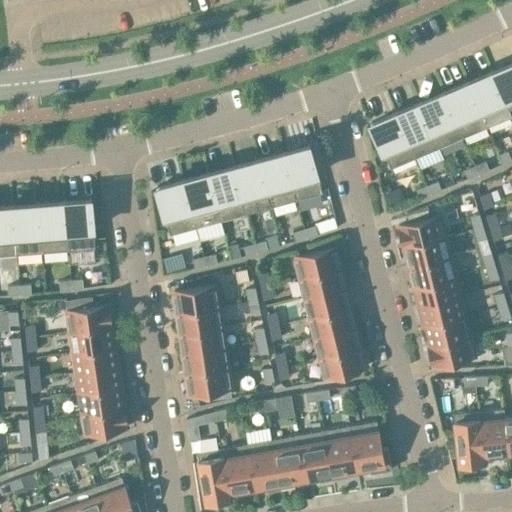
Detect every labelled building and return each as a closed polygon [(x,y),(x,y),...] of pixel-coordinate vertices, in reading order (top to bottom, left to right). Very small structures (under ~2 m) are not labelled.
[(511,61),(491,70),(511,116),(508,108),(511,106),(511,61)] [(491,70),(467,80),(487,126),(511,116),(491,70)] [(467,80),(443,91),(463,136),(487,126),(467,80)] [(443,91),(419,101),(439,147),(463,136),(443,91)] [(419,101),(395,111),(415,157),(439,147),(419,101)] [(415,157),(395,111),(371,121),(390,167),(415,157)] [(309,144),(283,151),(296,199),(322,192),(309,144)] [(507,150),(498,154),(503,163),(511,159),(507,150)] [(283,151),(258,158),(271,206),(296,199),(283,151)] [(258,158),(233,165),(246,213),(271,206),(258,158)] [(475,164),(479,174),(489,169),(485,160),(475,164)] [(468,178),(479,174),(475,164),(464,169),(468,178)] [(233,165),(208,171),(221,220),(246,213),(233,165)] [(208,171),(183,178),(196,227),(221,220),(208,171)] [(196,227),(183,178),(157,185),(170,234),(196,227)] [(437,180),(427,184),(430,193),(441,189),(437,180)] [(420,197),(430,193),(427,184),(416,189),(420,197)] [(480,194),(484,207),(493,205),(489,192),(480,194)] [(64,200),(68,250),(95,247),(91,198),(64,200)] [(64,200),(38,202),(42,252),(68,250),(64,200)] [(38,202),(12,204),(16,254),(42,252),(38,202)] [(12,204),(0,204),(0,255),(16,254),(12,204)] [(490,227),(499,224),(495,211),(486,214),(490,227)] [(471,215),(474,228),(483,225),(479,213),(471,215)] [(404,245),(443,235),(438,214),(399,224),(404,245)] [(304,228),(307,237),(318,233),(315,224),(304,228)] [(503,236),(499,224),(490,227),(494,239),(503,236)] [(483,225),(474,228),(478,240),(487,237),(483,225)] [(307,237),(304,228),(293,231),(296,240),(307,237)] [(404,245),(409,265),(448,255),(443,235),(404,245)] [(254,242),(257,252),(268,249),(265,239),(254,242)] [(257,252),(254,242),(243,246),(246,255),(257,252)] [(301,277),(340,267),(334,245),(295,255),(301,277)] [(502,266),(511,263),(507,251),(498,254),(502,266)] [(486,267),(495,264),(491,252),(482,254),(486,267)] [(204,255),(206,265),(217,262),(215,253),(204,255)] [(206,265),(204,255),(193,258),(195,267),(206,265)] [(453,275),(448,255),(409,265),(414,285),(453,275)] [(511,267),(511,263),(502,266),(506,278),(511,275),(511,267)] [(495,264),(486,267),(489,279),(499,276),(495,264)] [(345,287),(340,267),(301,277),(305,297),(345,287)] [(261,286),(271,284),(268,271),(259,273),(261,286)] [(458,295),(453,275),(414,285),(419,304),(458,295)] [(71,279),(72,288),(83,287),(82,278),(71,279)] [(72,288),(71,279),(59,280),(60,290),(72,288)] [(19,284),(20,294),(31,293),(30,283),(19,284)] [(20,294),(19,284),(7,285),(8,295),(20,294)] [(177,311),(217,305),(214,284),(174,290),(177,311)] [(271,284),(261,286),(264,298),(273,296),(271,284)] [(248,301),(258,299),(255,286),(246,288),(248,301)] [(350,307),(345,287),(305,297),(310,317),(350,307)] [(498,306),(507,303),(503,291),(494,293),(498,306)] [(463,315),(458,295),(419,304),(424,324),(463,315)] [(258,299),(248,301),(251,314),(260,312),(258,299)] [(70,331),(110,324),(107,303),(67,309),(70,331)] [(507,303),(498,306),(502,318),(511,316),(507,303)] [(220,325),(217,305),(177,311),(180,332),(220,325)] [(355,327),(350,307),(310,317),(315,337),(355,327)] [(8,311),(9,324),(19,323),(17,310),(8,311)] [(269,326),(279,324),(276,311),(267,313),(269,326)] [(468,335),(463,315),(424,324),(429,344),(468,335)] [(26,337),(36,336),(34,323),(25,324),(26,337)] [(114,345),(110,324),(70,331),(74,351),(114,345)] [(279,324),(269,326),(272,338),(281,336),(279,324)] [(223,346),(220,325),(180,332),(183,352),(223,346)] [(257,340),(265,339),(263,326),(254,328),(257,340)] [(360,347),(355,327),(315,337),(320,357),(360,347)] [(474,355),(468,335),(429,344),(434,365),(474,355)] [(12,350),(21,349),(20,336),(11,337),(12,350)] [(36,336),(26,337),(28,350),(37,349),(36,336)] [(265,339),(257,340),(259,353),(268,351),(265,339)] [(117,365),(114,345),(74,351),(77,371),(117,365)] [(227,366),(223,346),(183,352),(187,372),(227,366)] [(365,366),(360,347),(320,357),(325,376),(365,366)] [(21,349),(12,350),(13,363),(23,362),(21,349)] [(278,365),(287,363),(284,351),(275,353),(278,365)] [(287,363),(278,365),(280,378),(289,376),(287,363)] [(30,377),(40,376),(38,364),(29,365),(30,377)] [(120,385),(117,365),(77,371),(80,392),(120,385)] [(230,387),(227,366),(187,372),(190,393),(208,390),(230,387)] [(262,368),(265,381),(273,379),(271,367),(262,368)] [(474,375),(475,385),(487,384),(487,374),(474,375)] [(464,385),(475,385),(474,375),(463,375),(464,385)] [(16,390),(25,389),(24,376),(15,377),(16,390)] [(40,376),(30,377),(32,390),(41,389),(40,376)] [(123,406),(120,385),(80,392),(83,412),(123,406)] [(355,385),(344,386),(345,395),(356,394),(355,385)] [(230,387),(208,390),(209,398),(231,394),(230,387)] [(317,390),(319,399),(330,397),(329,388),(317,390)] [(25,389),(16,390),(17,403),(27,402),(25,389)] [(319,399),(317,390),(306,392),(308,401),(319,399)] [(265,399),(267,408),(278,406),(276,397),(265,399)] [(267,408),(265,399),(254,401),(256,411),(267,408)] [(34,418),(44,417),(42,405),(33,405),(34,418)] [(126,426),(123,406),(83,412),(86,433),(126,426)] [(504,407),(478,410),(483,460),(484,460),(483,454),(500,452),(500,455),(506,455),(506,452),(509,451),(505,416),(504,416),(504,407)] [(214,410),(216,419),(227,416),(225,408),(214,410)] [(216,419),(214,410),(203,413),(205,422),(216,419)] [(458,463),(483,460),(478,410),(453,413),(455,430),(453,430),(454,443),(456,442),(458,463)] [(203,413),(186,417),(187,425),(205,422),(203,413)] [(20,431),(29,430),(28,417),(19,418),(20,431)] [(44,417),(34,418),(36,431),(45,430),(44,417)] [(376,420),(350,424),(358,468),(369,466),(371,472),(391,468),(387,447),(381,448),(376,420)] [(350,424),(325,429),(334,478),(347,476),(345,470),(358,468),(350,424)] [(325,429),(299,433),(307,477),(318,475),(319,481),(334,478),(325,429)] [(29,430),(20,431),(21,444),(31,443),(29,430)] [(299,433),(274,438),(283,488),(295,485),(294,480),(307,477),(299,433)] [(274,438),(248,442),(256,486),(266,485),(267,490),(283,488),(274,438)] [(248,442),(223,447),(231,491),(243,489),(243,491),(253,490),(252,487),(256,486),(248,442)] [(231,491),(223,447),(197,452),(200,469),(198,469),(200,482),(202,481),(205,501),(231,497),(230,491),(231,491)] [(31,450),(18,451),(19,461),(32,460),(31,450)] [(95,450),(84,454),(87,462),(98,458),(95,450)] [(59,462),(63,471),(73,467),(70,458),(59,462)] [(63,471),(59,462),(49,466),(52,475),(63,471)] [(10,480),(13,489),(24,486),(21,476),(10,480)] [(96,485),(105,511),(140,511),(137,500),(131,502),(121,476),(96,485)] [(13,489),(10,480),(0,483),(0,484),(3,493),(13,489)] [(105,511),(96,485),(71,494),(77,511),(105,511)] [(77,511),(71,494),(47,503),(50,511),(77,511)] [(50,511),(47,503),(22,511),(50,511)]
